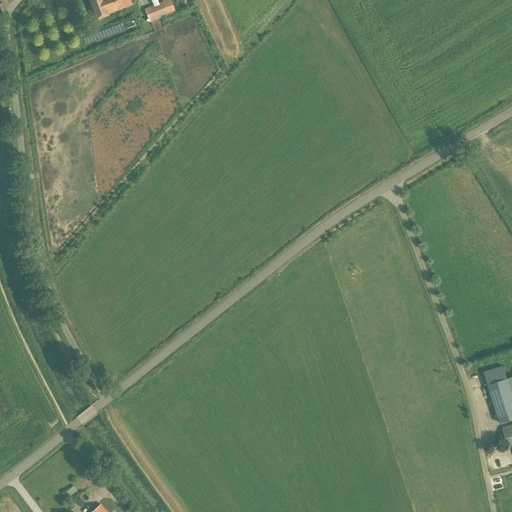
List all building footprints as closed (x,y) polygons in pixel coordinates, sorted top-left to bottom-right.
[(132,5),(130,0),(90,0),(98,18),(108,14),(132,5)] [(150,22),(175,12),(170,0),(166,0),(145,8),(150,22)] [(188,11),(141,29),(162,86),(210,68),(188,11)] [(511,376),(506,379),(502,366),(483,372),(499,422),(511,418),(511,376)] [(506,445),(511,442),(511,425),(501,429),(506,445)]
